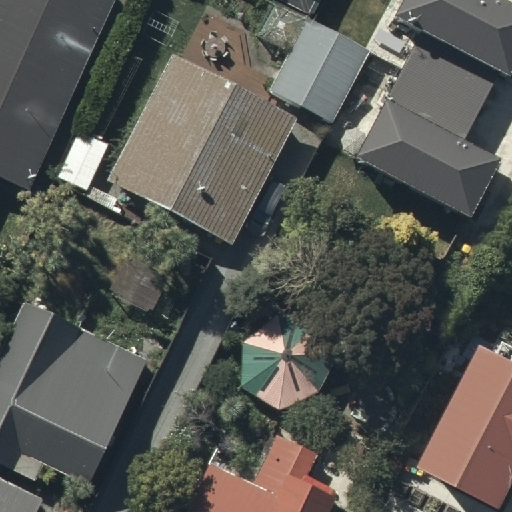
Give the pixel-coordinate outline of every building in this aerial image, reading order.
[(117,0),(0,0),(0,2),(0,59),(73,93),(117,0)] [(294,0),(312,9),(316,0),(294,0)] [(511,85),(511,23),(467,0),(412,0),(399,26),(429,43),(410,77),(483,116),(502,82),(511,87),(511,85)] [(370,58),(315,27),(276,95),(331,127),(370,58)] [(73,93),(0,59),(0,179),(28,192),(73,93)] [(294,128),(176,67),(113,188),(232,249),(294,128)] [(483,116),(410,77),(360,169),(471,229),(499,177),(461,157),(483,116)] [(140,369),(27,314),(0,369),(0,468),(34,485),(43,466),(84,485),(140,369)] [(511,375),(488,363),(428,478),(493,511),(509,511),(511,508),(511,375)] [(254,495),(211,473),(191,511),(333,511),(336,507),(303,490),(318,460),(281,442),(254,495)] [(36,511),(38,508),(0,489),(0,511),(36,511)]
